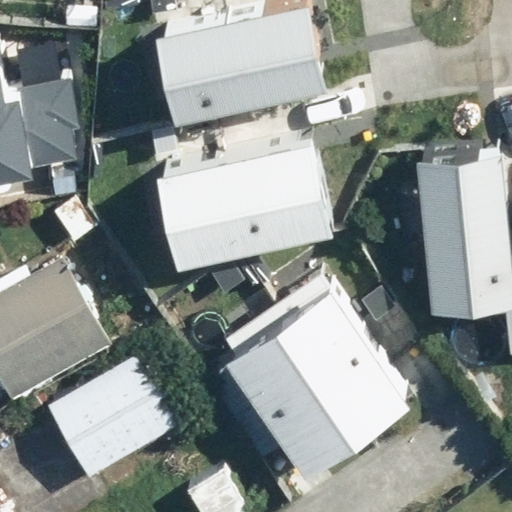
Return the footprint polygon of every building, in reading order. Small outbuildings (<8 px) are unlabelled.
[(291,0),(147,0),(132,3),(147,91),(302,65),(291,0)] [(0,37),(0,187),(32,182),(29,167),(79,158),(75,134),(86,132),(78,83),(10,94),(0,38),(0,37)] [(139,222),(292,212),(287,128),(134,138),(139,222)] [(511,158),(431,160),(435,303),(511,301),(511,158)] [(110,338),(65,251),(0,284),(0,364),(12,389),(110,338)] [(319,252),(195,335),(268,442),(391,360),(319,252)] [(197,407),(151,327),(43,388),(89,468),(197,407)] [(229,511),(255,498),(229,451),(185,475),(205,511),(229,511)] [(9,511),(0,494),(0,511),(9,511)]
